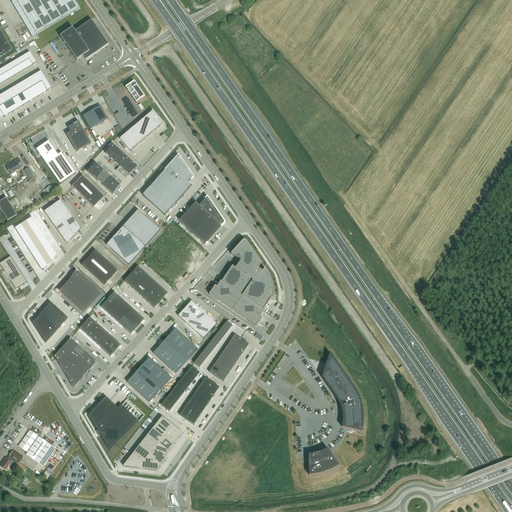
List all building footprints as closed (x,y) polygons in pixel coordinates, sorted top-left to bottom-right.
[(16,0),(37,34),(32,37),(80,9),(74,0),(16,0)] [(98,32),(94,27),(95,24),(92,20),(87,23),(79,28),(75,31),(73,28),(60,37),(77,61),(83,57),(86,61),(109,45),(100,32),(98,32)] [(0,57),(13,50),(0,29),(0,57)] [(41,72),(37,74),(42,83),(46,80),(41,72)] [(37,74),(32,77),(37,86),(42,83),(37,74)] [(32,77),(27,80),(32,89),(37,86),(32,77)] [(27,80),(22,83),(28,91),(32,89),(27,80)] [(46,80),(42,83),(47,92),(52,89),(46,80)] [(145,97),(134,82),(126,88),(136,103),(145,97)] [(22,83),(18,86),(23,94),(28,91),(22,83)] [(42,83),(37,86),(42,95),(47,92),(42,83)] [(18,86),(13,88),(18,97),(23,94),(18,86)] [(37,86),(32,89),(38,97),(42,95),(37,86)] [(13,88),(8,91),(14,100),(18,97),(13,88)] [(32,89),(28,91),(33,100),(38,97),(32,89)] [(8,91),(4,94),(9,103),(14,100),(8,91)] [(28,91),(23,94),(28,103),(33,100),(28,91)] [(4,94),(0,96),(0,98),(4,105),(9,103),(4,94)] [(23,94),(18,97),(23,106),(28,103),(23,94)] [(18,97),(14,100),(19,109),(23,106),(18,97)] [(14,100),(9,103),(14,111),(19,109),(14,100)] [(9,103),(4,105),(9,114),(14,111),(9,103)] [(104,104),(95,110),(103,123),(111,117),(104,104)] [(4,105),(0,107),(0,109),(5,117),(9,114),(4,105)] [(103,123),(95,110),(86,115),(94,128),(103,123)] [(153,111),(142,121),(152,133),(163,124),(153,111)] [(142,121),(134,127),(145,139),(152,133),(142,121)] [(79,122),(68,128),(71,132),(66,135),(77,152),(91,144),(79,122)] [(134,127),(127,133),(138,145),(145,139),(134,127)] [(127,133),(120,139),(130,152),(138,145),(127,133)] [(61,153),(58,155),(49,141),(36,150),(60,185),(76,174),(61,153)] [(111,158),(118,150),(114,145),(106,154),(111,158)] [(115,162),(123,154),(118,150),(111,158),(115,162)] [(120,167),(128,158),(123,154),(115,162),(120,167)] [(21,157),(27,166),(29,164),(24,156),(21,157)] [(179,156),(143,195),(165,216),(192,186),(188,182),(191,180),(194,177),(188,168),(187,169),(179,156)] [(125,171),(132,162),(128,158),(120,167),(125,171)] [(20,168),(23,166),(19,159),(16,161),(10,165),(10,164),(6,166),(11,175),(21,169),(20,168)] [(125,171),(129,175),(137,167),(132,162),(125,171)] [(100,168),(95,164),(88,172),(92,177),(100,168)] [(29,167),(24,171),(28,178),(34,175),(29,167)] [(100,168),(92,177),(97,181),(105,173),(100,168)] [(97,181),(102,185),(110,177),(105,173),(97,181)] [(94,208),(104,197),(83,176),(72,187),(94,208)] [(110,177),(102,185),(107,190),(115,181),(110,177)] [(107,190),(112,194),(120,186),(115,181),(107,190)] [(196,203),(179,221),(205,245),(225,223),(207,197),(199,206),(196,203)] [(17,216),(6,198),(0,202),(0,209),(7,221),(17,216)] [(60,200),(44,212),(66,245),(80,229),(60,200)] [(138,210),(106,245),(129,265),(160,230),(138,210)] [(32,218),(24,224),(29,232),(38,226),(32,218)] [(24,224),(15,229),(21,237),(29,232),(24,224)] [(38,226),(29,232),(34,240),(43,234),(38,226)] [(29,232),(21,237),(26,245),(34,240),(29,232)] [(43,234),(34,240),(39,248),(48,242),(43,234)] [(34,240),(26,245),(31,253),(39,248),(34,240)] [(48,242),(39,248),(45,256),(53,250),(48,242)] [(216,289),(210,297),(248,323),(257,329),(262,321),(261,319),(265,314),(264,313),(272,301),(274,302),(274,297),(274,296),(274,291),(273,289),(273,286),(272,283),(271,281),(270,278),(270,279),(269,276),(268,275),(266,271),(265,272),(263,275),(258,271),(260,269),(261,267),(262,266),(248,245),(247,245),(247,244),(245,244),(244,244),(243,245),(232,257),(242,264),(236,271),(233,269),(222,285),(222,284),(218,290),(216,289)] [(39,248),(31,253),(36,261),(45,256),(39,248)] [(53,250),(45,256),(50,264),(57,256),(53,250)] [(95,250),(82,265),(104,286),(118,271),(95,250)] [(45,256),(36,261),(43,272),(50,264),(45,256)] [(10,257),(0,263),(0,266),(4,272),(5,271),(11,282),(10,282),(16,291),(27,284),(10,257)] [(138,266),(131,274),(139,281),(146,273),(138,266)] [(77,272),(59,292),(84,314),(101,294),(77,272)] [(146,273),(139,281),(143,284),(149,276),(146,273)] [(131,274),(125,281),(132,288),(139,281),(131,274)] [(149,276),(143,284),(146,287),(153,280),(149,276)] [(153,280),(146,287),(150,291),(157,283),(153,280)] [(139,281),(132,288),(136,291),(143,284),(139,281)] [(157,283),(150,291),(154,294),(160,287),(157,283)] [(143,284),(136,291),(139,295),(146,287),(143,284)] [(146,287),(139,295),(143,298),(150,291),(146,287)] [(160,287),(154,294),(161,301),(168,293),(160,287)] [(150,291),(143,298),(147,302),(154,294),(150,291)] [(115,292),(108,300),(116,306),(122,299),(115,292)] [(154,294),(147,302),(154,308),(161,301),(154,294)] [(122,299),(116,306),(119,310),(126,302),(122,299)] [(108,300),(101,307),(109,314),(116,306),(108,300)] [(191,301),(178,316),(203,339),(216,324),(191,301)] [(126,302),(119,310),(123,313),(130,306),(126,302)] [(51,303),(35,320),(43,333),(41,336),(45,344),(68,319),(51,303)] [(116,306),(109,314),(113,317),(119,310),(116,306)] [(130,306),(123,313),(127,316),(133,309),(130,306)] [(133,309),(127,316),(130,320),(137,312),(133,309)] [(119,310),(113,317),(116,321),(123,313),(119,310)] [(137,312),(130,320),(138,326),(145,319),(137,312)] [(123,313),(116,321),(120,324),(127,316),(123,313)] [(127,316),(120,324),(124,327),(130,320),(127,316)] [(90,317),(84,323),(93,331),(98,325),(90,317)] [(130,320),(124,327),(131,334),(138,326),(130,320)] [(84,323),(79,329),(88,337),(93,331),(84,323)] [(98,325),(93,331),(97,335),(103,329),(98,325)] [(103,329),(97,335),(102,339),(107,333),(103,329)] [(176,329),(165,342),(187,362),(198,350),(176,329)] [(93,331),(88,337),(92,341),(97,335),(93,331)] [(107,333),(102,339),(106,343),(111,337),(107,333)] [(97,335),(92,341),(97,345),(102,339),(97,335)] [(111,337),(106,343),(115,351),(121,345),(111,337)] [(64,346),(55,356),(60,366),(65,375),(73,389),(83,377),(90,370),(97,363),(86,352),(78,346),(71,339),(64,346)] [(102,339),(97,345),(101,349),(106,343),(102,339)] [(239,342),(238,343),(246,349),(249,345),(241,339),(239,342)] [(165,342),(153,354),(176,374),(187,362),(165,342)] [(106,343),(101,349),(110,357),(115,351),(106,343)] [(236,345),(235,348),(243,353),(246,349),(238,343),(236,345)] [(234,349),(232,352),(240,357),(243,353),(235,348),(234,349)] [(230,355),(229,356),(238,361),(240,357),(232,352),(230,355)] [(342,426),(342,427),(362,432),(363,430),(363,428),(363,426),(364,424),(364,422),(364,420),(364,418),(364,416),(364,414),(363,412),(363,410),(363,408),(362,406),(362,404),(361,402),(360,400),(360,398),(359,396),(358,394),(354,387),(335,361),(330,353),(334,360),(322,377),(335,396),(337,399),(339,402),(340,405),(341,407),(341,408),(342,410),(342,411),(342,413),(343,414),(343,416),(343,418),(343,419),(343,421),(343,423),(343,424),(342,426)] [(228,358),(227,360),(235,366),(238,361),(229,356),(228,358)] [(149,358),(138,371),(161,391),(172,379),(149,358)] [(226,361),(224,364),(232,370),(235,366),(227,360),(226,361)] [(222,367),(221,368),(229,374),(232,370),(224,364),(222,367)] [(191,367),(189,370),(197,377),(199,374),(196,371),(191,367)] [(219,370),(218,372),(226,378),(229,374),(221,368),(219,370)] [(189,370),(186,373),(195,380),(197,377),(189,370)] [(138,371),(127,383),(150,403),(161,391),(138,371)] [(217,373),(215,376),(224,382),(226,378),(218,372),(217,373)] [(186,373),(184,376),(192,383),(195,380),(186,373)] [(184,376),(182,379),(190,386),(192,383),(184,376)] [(182,379),(179,382),(188,389),(190,386),(182,379)] [(210,384),(210,385),(218,390),(221,386),(212,381),(210,384)] [(179,382),(177,385),(185,392),(188,389),(179,382)] [(177,385),(175,388),(183,395),(185,392),(177,385)] [(208,387),(207,389),(215,394),(218,390),(210,385),(208,387)] [(175,388),(173,391),(181,397),(183,395),(175,388)] [(206,390),(204,393),(212,399),(215,394),(207,389),(206,390)] [(173,391),(170,394),(178,400),(181,397),(173,391)] [(202,396),(201,397),(209,403),(212,399),(204,393),(202,396)] [(170,394),(168,397),(176,403),(178,400),(170,394)] [(106,397),(88,415),(110,451),(138,421),(122,405),(118,409),(106,397)] [(168,397),(166,400),(174,406),(176,403),(168,397)] [(199,399),(198,401),(207,407),(209,403),(201,397),(199,399)] [(166,400),(163,403),(171,409),(174,406),(166,400)] [(197,402),(195,405),(204,411),(207,407),(198,401),(197,402)] [(163,403),(161,406),(169,412),(171,409),(163,403)] [(193,409),(201,415),(204,411),(195,405),(195,406),(193,409)] [(191,412),(190,414),(198,419),(201,415),(193,409),(191,412)] [(189,415),(187,418),(195,424),(198,419),(190,414),(189,415)] [(162,417),(157,423),(168,431),(172,425),(162,417)] [(157,423),(153,429),(163,437),(168,431),(157,423)] [(172,425),(168,431),(178,439),(183,433),(172,425)] [(153,429),(148,435),(158,443),(163,437),(153,429)] [(43,467),(56,448),(39,436),(38,437),(29,431),(18,446),(27,453),(26,455),(43,467)] [(168,431),(163,437),(173,445),(178,439),(168,431)] [(148,435),(143,441),(154,449),(158,443),(148,435)] [(163,437),(158,443),(169,451),(173,445),(163,437)] [(143,441),(139,447),(149,455),(154,449),(143,441)] [(158,443),(154,449),(164,457),(169,451),(158,443)] [(139,447),(134,453),(144,461),(149,455),(139,447)] [(309,455),(309,459),(309,475),(311,475),(312,475),(314,475),(315,475),(317,475),(318,474),(320,474),(321,474),(323,473),(324,473),(326,472),(327,472),(328,471),(330,471),(331,470),(333,470),(334,469),(335,468),(337,467),(338,467),(339,466),(327,448),(326,449),(325,450),(324,450),(323,451),(322,451),(321,452),(320,452),(319,453),(318,453),(317,453),(315,454),(314,454),(312,454),(310,455),(309,455)] [(154,449),(149,455),(162,465),(166,459),(164,457),(154,449)] [(8,458),(6,457),(1,465),(2,466),(0,467),(5,471),(9,465),(11,466),(13,462),(18,465),(19,463),(24,457),(13,450),(8,458)] [(134,453),(123,467),(138,468),(144,461),(134,453)] [(144,461),(138,468),(157,471),(162,465),(149,455),(144,461)] [(18,465),(17,467),(23,471),(26,468),(19,463),(18,465)]
